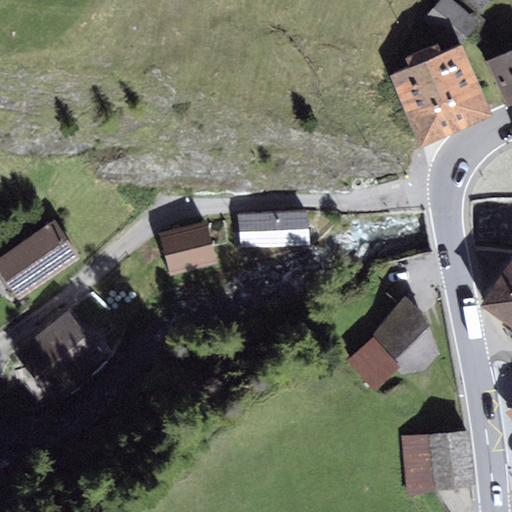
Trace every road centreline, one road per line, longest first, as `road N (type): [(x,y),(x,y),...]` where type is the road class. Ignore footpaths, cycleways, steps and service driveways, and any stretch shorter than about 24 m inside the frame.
road 1 (residential): [(16,337),(140,231),(185,210),(445,186)]
road 2 (primary): [(495,511),(464,312)]
road 3 (primary): [(464,312),(445,186)]
